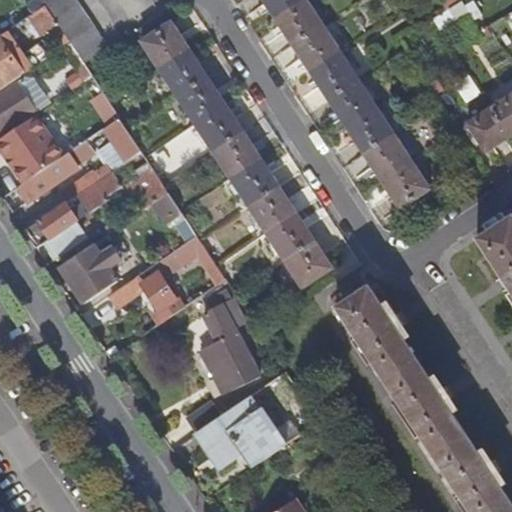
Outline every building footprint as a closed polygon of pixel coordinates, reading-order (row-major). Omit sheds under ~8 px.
[(74,0),(42,0),(46,6),(70,43),(84,63),(106,50),(74,0)] [(429,188),(307,0),(265,0),(400,208),(429,188)] [(70,43),(46,6),(30,17),(42,34),(49,29),(61,49),(70,43)] [(331,268),(171,22),(142,42),(302,287),(331,268)] [(0,90),(23,74),(0,40),(0,90)] [(92,76),(70,43),(61,49),(83,82),(92,76)] [(27,76),(16,83),(34,111),(45,103),(27,76)] [(0,138),(0,137),(0,133),(34,111),(16,83),(0,94),(0,138)] [(511,94),(467,124),(486,152),(511,135),(511,94)] [(0,138),(0,151),(22,183),(29,179),(64,156),(35,115),(0,138)] [(142,152),(120,118),(103,129),(111,141),(125,163),(142,152)] [(64,156),(29,179),(22,183),(18,187),(28,202),(78,168),(75,163),(94,150),(88,139),(73,149),(64,156)] [(112,172),(125,163),(111,141),(98,150),(112,172)] [(148,161),(142,152),(125,163),(112,172),(107,176),(78,194),(90,212),(107,201),(104,196),(121,185),(118,181),(148,161)] [(59,194),(66,203),(78,194),(107,176),(101,167),(59,194)] [(151,204),(168,193),(152,168),(124,186),(141,212),(151,204)] [(185,218),(168,193),(151,204),(162,221),(170,216),(175,224),(185,218)] [(66,203),(24,231),(36,249),(43,244),(54,260),(89,238),(66,203)] [(511,215),(477,239),(511,293),(511,215)] [(105,226),(109,232),(114,230),(110,224),(105,226)] [(225,280),(197,237),(157,263),(163,272),(195,251),(217,285),(225,280)] [(93,243),(60,266),(85,303),(117,281),(107,266),(120,258),(113,246),(100,255),(93,243)] [(153,266),(111,295),(118,306),(144,288),(158,310),(165,320),(182,309),(153,266)] [(368,286),(335,307),(467,511),(511,511),(511,506),(491,475),(497,472),(489,461),(484,464),(444,401),(449,398),(442,387),(436,391),(395,328),(400,325),(394,315),(389,318),(368,286)] [(204,315),(218,343),(201,352),(215,378),(221,375),(230,392),(260,377),(250,359),(249,359),(233,328),(245,322),(233,299),(204,315)] [(165,320),(158,310),(152,313),(160,324),(165,320)] [(221,375),(215,378),(224,395),(230,392),(221,375)] [(198,433),(210,450),(221,467),(241,454),(251,468),(287,443),(262,407),(259,409),(250,396),(220,417),(198,433)] [(186,420),(195,434),(198,433),(220,417),(210,403),(186,420)] [(308,494),(312,499),(329,486),(326,482),(308,494)] [(302,511),(294,500),(276,511),(302,511)]
